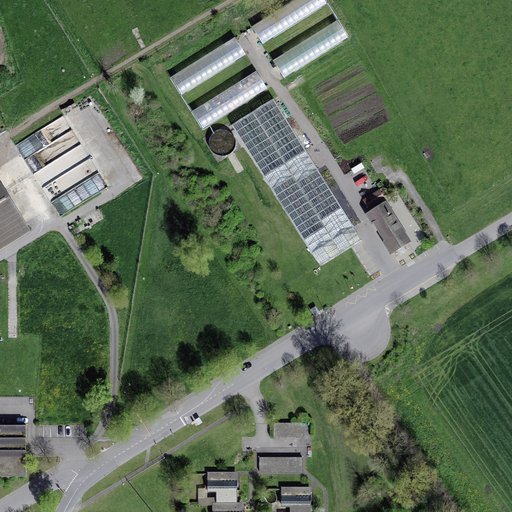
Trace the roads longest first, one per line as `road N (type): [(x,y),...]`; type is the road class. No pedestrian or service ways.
road 1 (unclassified): [(16,511),(511,219)]
road 2 (track): [(7,135),(234,0)]
